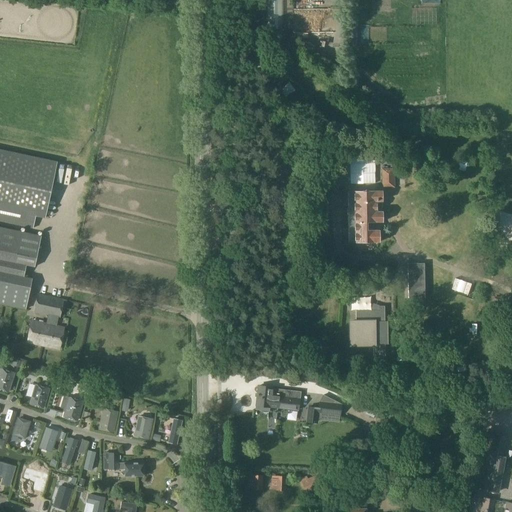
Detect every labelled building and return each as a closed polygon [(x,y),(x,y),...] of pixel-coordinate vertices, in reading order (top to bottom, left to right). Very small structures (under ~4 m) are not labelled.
[(264,0),(265,29),(281,29),(281,0),(264,0)] [(45,218),(57,161),(0,149),(0,220),(32,228),(35,215),(45,218)] [(383,187),(394,187),(394,169),(383,169),(383,187)] [(72,187),(73,181),(60,178),(59,184),(72,187)] [(375,212),(375,202),(382,202),(382,191),(354,191),(355,243),(379,242),(379,231),(366,231),(365,223),(382,222),(382,212),(375,212)] [(0,227),(0,301),(24,307),(30,278),(22,276),(25,264),(30,265),(37,235),(0,227)] [(408,297),(425,297),(424,264),(408,264),(408,297)] [(37,294),(33,312),(48,315),(46,324),(49,324),(55,326),(56,326),(58,317),(59,317),(63,300),(37,294)] [(378,311),(357,311),(357,322),(352,322),(352,347),(373,347),(373,359),(385,359),(385,345),(388,345),(388,322),(384,322),(384,307),(378,307),(378,311)] [(58,349),(63,328),(32,321),(27,342),(58,349)] [(0,369),(0,370),(0,389),(8,392),(14,373),(0,369)] [(35,385),(30,404),(43,408),(49,389),(35,385)] [(255,394),(255,396),(256,396),(255,405),(297,410),(299,392),(271,389),(271,388),(257,386),(256,394),(255,394)] [(308,408),(306,422),(317,423),(318,419),(318,414),(332,415),(332,421),(338,422),(340,403),(323,395),(320,401),(319,409),(308,408)] [(69,397),(63,417),(77,421),(83,401),(69,397)] [(103,409),(99,429),(113,432),(117,412),(103,409)] [(138,416),(134,436),(148,439),(152,419),(138,416)] [(18,418),(13,434),(20,437),(21,438),(24,439),(25,438),(26,435),(26,434),(29,422),(18,418)] [(459,427),(459,418),(433,418),(433,424),(438,424),(438,427),(459,427)] [(181,423),(173,421),(168,444),(176,446),(181,423)] [(44,427),(39,444),(52,449),(58,432),(44,427)] [(486,434),(476,488),(495,492),(505,437),(506,434),(486,430),(486,434)] [(61,463),(69,466),(77,440),(69,438),(61,463)] [(95,452),(88,451),(83,469),(90,471),(95,452)] [(119,455),(118,452),(103,453),(103,469),(125,469),(125,476),(143,475),(142,463),(125,463),(119,463),(119,460),(120,459),(120,456),(119,455)] [(0,461),(0,470),(4,472),(1,485),(10,487),(16,466),(0,461)] [(447,470),(446,461),(435,462),(436,467),(434,467),(434,471),(447,470)] [(263,488),(263,475),(249,475),(248,488),(263,488)] [(320,485),(316,475),(308,479),(307,476),(299,479),(304,492),(320,485)] [(32,476),(29,486),(28,490),(28,491),(32,492),(32,491),(42,494),(46,480),(32,476)] [(284,491),(285,477),(272,476),(271,491),(284,491)] [(59,484),(53,504),(66,508),(72,488),(59,484)] [(401,500),(400,511),(434,511),(442,511),(442,497),(436,497),(436,495),(420,494),(419,500),(401,500)] [(88,495),(87,502),(95,504),(93,509),(92,510),(91,511),(101,511),(104,498),(88,495)] [(483,498),(480,511),(491,511),(494,500),(483,498)] [(121,502),(120,509),(128,511),(127,511),(134,511),(136,504),(121,502)] [(511,511),(511,504),(506,503),(503,511),(511,511)]
